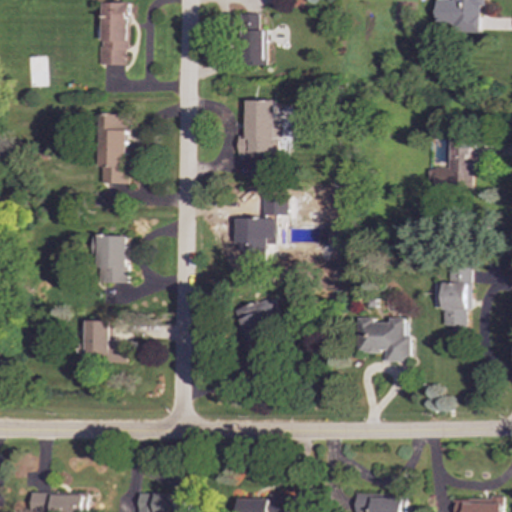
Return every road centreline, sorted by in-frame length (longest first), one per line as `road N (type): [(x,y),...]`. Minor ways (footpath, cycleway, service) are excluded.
road 1 (tertiary): [(511,430),(0,430)]
road 2 (residential): [(183,432),(189,0)]
